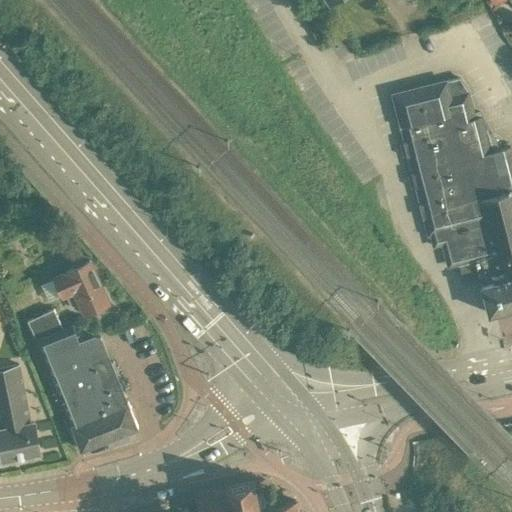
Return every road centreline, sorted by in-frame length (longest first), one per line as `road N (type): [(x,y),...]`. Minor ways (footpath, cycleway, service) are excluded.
road 1 (tertiary): [(77,490),(166,474),(246,436),(296,427)]
road 2 (primary): [(256,341),(112,205)]
road 3 (primary): [(112,205),(0,80)]
road 4 (primary): [(413,381),(320,374),(256,341)]
road 5 (primary): [(112,205),(202,329)]
road 6 (tertiary): [(213,422),(159,457),(77,490)]
